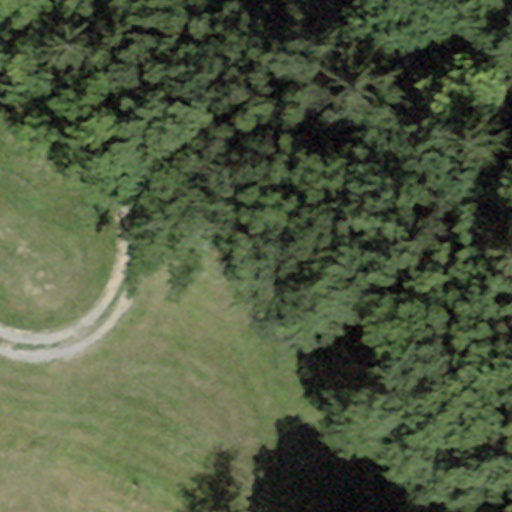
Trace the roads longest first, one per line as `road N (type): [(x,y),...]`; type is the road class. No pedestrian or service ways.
road 1 (track): [(0,340),(13,350),(58,350),(87,338),(112,313),(118,283),(75,117),(0,0)]
road 2 (track): [(511,136),(395,56),(334,0)]
